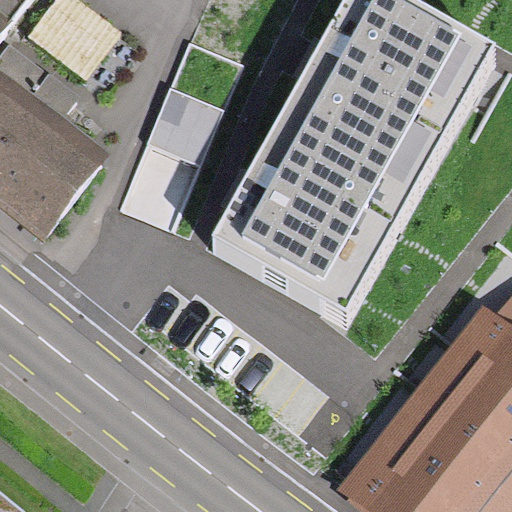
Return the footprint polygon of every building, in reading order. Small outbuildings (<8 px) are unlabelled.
[(0,0),(0,39),(30,0),(0,0)] [(87,83),(122,34),(74,0),(59,0),(29,42),(87,83)] [(350,328),(498,65),(381,0),(360,0),(217,254),(350,328)] [(0,206),(49,243),(113,156),(0,68),(0,206)] [(343,496),(363,511),(511,511),(511,302),(492,327),(484,321),(361,475),(343,496)] [(0,511),(12,511),(0,502),(0,511)]
